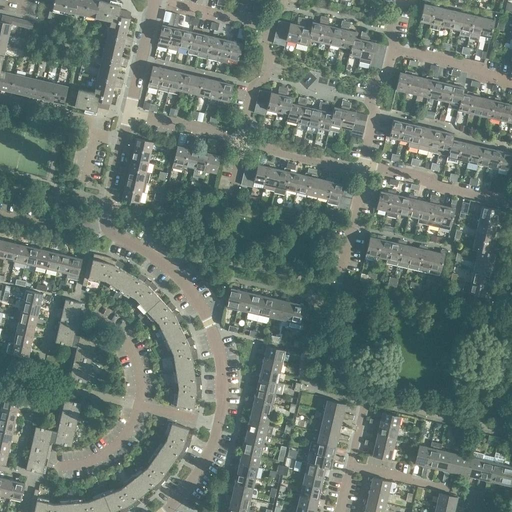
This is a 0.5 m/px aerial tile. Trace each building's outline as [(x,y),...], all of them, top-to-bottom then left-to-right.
[(75,13),(77,0),(48,0),(44,17),(50,18),(52,11),(72,16),(72,18),(73,19),(75,13)] [(84,18),(88,0),(77,0),(75,13),(84,15),(84,17),(84,18)] [(95,18),(99,0),(97,0),(88,0),(84,18),(85,18),(85,16),(95,18)] [(109,0),(109,3),(99,0),(95,18),(110,21),(109,26),(127,30),(131,13),(120,10),(122,2),(115,0),(109,0)] [(430,24),(434,6),(424,4),(420,21),(430,24)] [(440,26),(444,9),(434,6),(430,24),(429,28),(439,31),(440,26)] [(450,28),(454,11),(444,9),(440,26),(450,28)] [(460,30),(464,13),(454,11),(450,28),(460,30)] [(168,26),(162,25),(157,46),(167,49),(175,14),(172,13),(170,19),(168,26)] [(470,33),(474,15),(464,13),(460,30),(459,35),(469,37),(470,33)] [(178,47),(182,30),(177,28),(178,21),(179,15),(175,14),(167,49),(177,51),(178,47)] [(11,24),(32,29),(33,23),(2,15),(0,21),(0,20),(0,32),(9,35),(11,24)] [(480,35),(484,18),(474,15),(470,33),(480,35)] [(319,42),(325,17),(321,16),(319,24),(312,22),(311,28),(309,39),(309,40),(319,42)] [(297,43),(303,18),(298,17),(297,25),(290,23),(289,29),(287,35),(286,40),(297,43)] [(330,44),(334,27),(327,26),(329,18),(325,17),(319,42),(330,44)] [(311,28),(305,27),(307,19),(303,18),(297,43),(308,45),(309,40),(309,39),(311,28)] [(494,20),(484,18),(480,35),(490,37),(494,20)] [(289,29),(290,23),(278,20),(277,26),(289,29)] [(340,47),(346,22),(342,21),(340,29),(334,27),(330,44),(340,47)] [(350,23),(346,22),(340,47),(339,51),(349,54),(350,49),(351,49),(353,38),(354,38),(355,32),(348,30),(350,23)] [(125,38),(127,30),(109,26),(107,35),(105,35),(132,42),(133,38),(129,36),(129,37),(126,38),(125,38)] [(287,35),(289,29),(277,26),(276,32),(287,35)] [(188,49),(192,32),(182,30),(178,47),(188,49)] [(360,58),(366,32),(362,31),(360,39),(354,38),(353,38),(351,49),(350,49),(349,54),(349,55),(360,58)] [(6,44),(9,35),(0,32),(0,43),(8,46),(8,45),(6,44)] [(198,52),(202,34),(192,32),(188,49),(187,53),(197,56),(198,52)] [(286,40),(287,35),(276,32),(274,38),(286,40)] [(371,60),(372,54),(374,49),(375,43),(368,41),(370,33),(366,32),(360,58),(359,62),(370,64),(371,60)] [(208,54),(212,37),(202,34),(198,52),(208,54)] [(131,46),(132,42),(105,35),(105,36),(107,37),(105,46),(122,50),(124,42),(125,42),(127,45),(131,46)] [(217,60),(222,39),(212,37),(208,54),(207,58),(217,60)] [(285,46),(286,40),(274,38),(273,43),(285,46)] [(228,58),(232,41),(222,39),(217,60),(227,63),(228,58)] [(242,44),(232,41),(228,58),(238,61),(242,44)] [(387,46),(375,43),(374,49),(385,51),(387,46)] [(120,59),(122,50),(105,46),(102,56),(101,56),(100,56),(127,63),(128,59),(124,58),(122,59),(120,59)] [(384,57),(385,51),(374,49),(372,54),(384,57)] [(383,63),(384,57),(372,54),(371,60),(383,63)] [(84,56),(82,63),(89,65),(90,57),(84,56)] [(126,67),(127,63),(100,56),(100,57),(102,58),(100,67),(117,71),(119,63),(121,63),(122,66),(126,67)] [(381,68),(383,63),(371,60),(370,64),(370,66),(381,68)] [(158,90),(163,68),(152,66),(147,87),(158,90)] [(115,80),(117,71),(100,67),(98,77),(96,77),(95,78),(122,84),(123,80),(119,79),(117,80),(115,80)] [(168,92),(173,71),(163,68),(158,90),(168,92)] [(179,90),(183,73),(173,71),(168,92),(178,94),(179,90)] [(407,92),(411,72),(407,71),(407,72),(407,74),(400,72),(396,90),(407,92)] [(438,100),(442,82),(436,81),(436,79),(438,72),(434,71),(432,77),(428,97),(438,100)] [(11,92),(15,72),(14,72),(14,74),(4,72),(0,89),(11,92)] [(21,94),(25,77),(15,74),(16,72),(15,72),(11,92),(21,94)] [(417,95),(421,77),(415,76),(415,74),(416,73),(411,72),(407,92),(417,95)] [(189,92),(193,75),(183,73),(179,90),(189,92)] [(199,95),(203,77),(193,75),(189,92),(199,95)] [(428,97),(432,77),(428,76),(428,77),(428,79),(421,77),(417,95),(428,97)] [(32,96),(36,77),(35,77),(35,79),(25,77),(21,94),(32,96)] [(42,99),(46,82),(36,79),(37,77),(36,77),(32,96),(42,99)] [(209,97),(213,80),(203,77),(199,95),(209,97)] [(121,88),(122,84),(95,78),(97,79),(95,89),(112,93),(114,84),(116,84),(117,87),(121,88)] [(218,99),(222,82),(213,80),(209,97),(218,99)] [(449,102),(454,82),(449,81),(449,82),(449,84),(442,82),(438,100),(449,102)] [(53,101),(57,82),(56,82),(56,84),(46,82),(42,99),(53,101)] [(58,82),(57,82),(53,101),(64,104),(68,86),(57,84),(58,82)] [(233,85),(222,82),(218,99),(217,105),(228,108),(233,85)] [(462,93),(464,87),(457,86),(457,84),(458,84),(458,83),(454,82),(449,102),(459,104),(460,104),(462,93)] [(278,112),(283,87),(279,86),(277,94),(271,93),(269,98),(268,104),(267,110),(278,112)] [(293,98),(292,97),(286,96),(288,88),(283,87),(278,112),(288,115),(291,103),(293,98)] [(108,109),(112,93),(95,89),(94,93),(78,89),(74,106),(85,109),(84,113),(95,115),(97,107),(108,109)] [(269,98),(271,93),(259,90),(258,96),(269,98)] [(469,113),(473,92),(469,91),(469,92),(468,94),(462,93),(460,104),(459,104),(458,110),(469,113)] [(479,115),(483,98),(476,96),(477,94),(477,93),(473,92),(469,113),(479,115)] [(268,104),(269,98),(258,96),(256,101),(268,104)] [(490,118),(494,97),(490,96),(490,97),(489,99),(483,98),(479,115),(490,118)] [(297,123),(303,98),(299,97),(297,105),(291,103),(288,115),(286,120),(297,123)] [(500,120),(504,103),(498,101),(498,99),(498,98),(494,97),(490,118),(500,120)] [(308,125),(312,108),(306,107),(307,99),(303,98),(297,123),(308,125)] [(267,110),(268,104),(256,101),(255,107),(267,110)] [(341,127),(347,102),(342,101),(341,109),(334,107),(332,113),(333,113),(330,124),(331,125),(329,130),(339,133),(341,127)] [(511,122),(511,116),(511,101),(511,102),(511,104),(504,103),(500,120),(511,122)] [(153,111),(154,104),(144,102),(143,109),(153,111)] [(318,128),(324,103),(320,102),(318,110),(312,108),(308,125),(318,128)] [(352,129),(353,124),(354,118),(356,112),(349,111),(351,103),(347,102),(341,127),(352,129)] [(333,113),(332,113),(327,112),(328,104),(324,103),(318,128),(329,130),(331,125),(330,124),(333,113)] [(265,116),(267,110),(255,107),(254,113),(265,116)] [(367,115),(356,112),(354,118),(366,121),(367,115)] [(365,126),(366,121),(354,118),(353,124),(365,126)] [(399,140),(403,122),(393,120),(389,137),(399,140)] [(409,142),(413,125),(403,122),(399,140),(409,142)] [(363,132),(365,126),(353,124),(352,129),(363,132)] [(418,148),(423,127),(413,125),(409,142),(408,146),(418,148)] [(428,151),(433,129),(423,127),(418,148),(428,151)] [(362,138),(363,132),(352,129),(350,135),(362,138)] [(438,153),(443,131),(433,129),(428,151),(438,153)] [(452,140),(454,134),(443,131),(438,153),(448,155),(449,151),(452,140)] [(184,166),(189,145),(190,140),(191,134),(187,133),(184,147),(177,146),(172,168),(183,170),(184,166)] [(153,142),(136,138),(133,148),(151,152),(153,142)] [(458,159),(462,142),(452,140),(449,151),(448,155),(447,157),(458,159)] [(468,162),(472,144),(462,142),(458,159),(468,162)] [(478,164),(482,147),(472,144),(468,162),(478,164)] [(195,168),(199,151),(192,149),(193,146),(189,145),(184,166),(195,168)] [(488,166),(492,149),(482,147),(478,164),(488,166)] [(148,162),(151,152),(133,148),(131,158),(148,162)] [(205,170),(210,150),(206,149),(205,152),(199,151),(195,168),(205,170)] [(498,169),(502,151),(492,149),(488,166),(498,169)] [(214,151),(210,150),(205,170),(216,173),(220,156),(213,154),(214,151)] [(511,154),(511,153),(502,151),(498,169),(508,171),(511,154)] [(146,172),(148,162),(131,158),(129,168),(146,172)] [(265,184),(270,159),(266,158),(265,164),(265,166),(258,164),(256,170),(255,176),(254,182),(253,182),(254,182),(265,184)] [(274,191),(279,169),(273,168),(273,167),(275,160),(270,159),(265,184),(264,189),(274,191)] [(256,170),(258,164),(246,162),(245,168),(256,170)] [(286,189),(292,164),(287,163),(286,169),(286,171),(279,169),(274,191),(274,192),(284,195),(286,189)] [(296,192),(300,174),(294,173),(294,171),(296,165),(292,164),(286,189),(296,192)] [(150,173),(146,172),(129,168),(126,178),(147,183),(148,183),(150,173)] [(255,176),(256,170),(245,168),(243,173),(255,176)] [(307,194),(312,169),(308,168),(307,174),(307,176),(300,174),(296,192),(307,194)] [(317,196),(321,179),(315,178),(315,175),(315,176),(317,170),(312,169),(307,194),(317,196)] [(254,182),(255,176),(243,173),(242,179),(254,182)] [(328,199),(334,174),(329,173),(328,178),(328,181),(321,179),(317,196),(328,199)] [(341,190),(343,184),(336,183),(336,180),(338,175),(334,174),(328,199),(327,203),(338,205),(339,201),(340,196),(341,190)] [(144,193),(147,183),(126,178),(124,188),(141,192),(144,193)] [(252,187),(254,182),(253,182),(254,182),(242,179),(241,185),(252,187)] [(353,193),(354,187),(343,184),(341,190),(353,193)] [(139,203),(141,192),(124,188),(122,199),(139,203)] [(352,198),(353,193),(341,190),(340,196),(352,198)] [(387,211),(392,191),(388,190),(387,193),(380,191),(376,208),(387,211)] [(396,218),(398,213),(402,196),(395,195),(396,192),(392,191),(387,211),(386,216),(396,218)] [(408,216),(413,195),(409,194),(408,197),(402,196),(398,213),(408,216)] [(428,225),(435,195),(431,194),(429,202),(423,201),(419,218),(418,223),(428,225)] [(419,218),(423,201),(416,199),(417,196),(413,195),(408,216),(419,218)] [(439,228),(444,206),(437,204),(439,196),(435,195),(428,225),(439,228)] [(350,204),(352,198),(340,196),(339,201),(350,204)] [(450,207),(444,206),(439,228),(450,230),(457,200),(452,199),(450,207)] [(349,210),(350,204),(339,201),(338,205),(337,207),(349,210)] [(460,213),(465,214),(467,214),(469,203),(463,202),(460,213)] [(482,206),(480,217),(500,222),(501,218),(498,217),(499,210),(482,206)] [(499,226),(500,222),(480,217),(477,228),(494,232),(496,225),(499,226)] [(384,225),(382,231),(393,233),(394,227),(384,225)] [(493,238),(494,232),(477,228),(475,238),(495,243),(496,239),(493,238)] [(377,256),(381,236),(378,235),(377,238),(370,237),(366,254),(377,256)] [(387,259),(391,242),(385,240),(386,237),(381,236),(377,256),(387,259)] [(494,247),(495,243),(475,238),(472,249),(478,251),(478,250),(490,253),(490,252),(491,247),(494,247)] [(397,266),(402,241),(398,240),(397,243),(391,242),(387,259),(386,263),(397,266)] [(407,268),(412,246),(406,245),(407,242),(402,241),(397,266),(407,268)] [(14,261),(18,244),(8,242),(4,258),(14,261)] [(24,268),(25,263),(29,246),(18,244),(14,261),(13,266),(24,268)] [(418,270),(423,246),(419,245),(418,248),(412,246),(407,268),(418,270)] [(36,266),(40,249),(29,246),(25,263),(36,266)] [(428,273),(433,251),(427,250),(428,247),(423,246),(418,270),(428,273)] [(46,268),(50,251),(40,249),(36,266),(46,268)] [(440,253),(433,251),(428,273),(439,275),(445,251),(440,250),(440,253)] [(496,254),(490,252),(490,253),(478,250),(478,251),(476,261),(496,265),(497,261),(494,260),(496,254)] [(57,271),(61,254),(50,251),(46,268),(57,271)] [(122,290),(120,289),(129,273),(121,269),(124,264),(117,260),(112,258),(94,253),(93,259),(89,258),(82,285),(86,286),(88,277),(105,281),(118,288),(116,292),(120,295),(122,290)] [(67,273),(71,256),(61,254),(57,271),(67,273)] [(71,256),(67,273),(66,278),(77,280),(82,259),(71,256)] [(495,270),(496,265),(476,261),(473,271),(491,275),(492,269),(495,270)] [(489,282),(491,275),(473,271),(471,282),(491,286),(492,282),(489,282)] [(148,312),(146,310),(160,298),(154,291),(158,287),(152,281),(148,278),(140,273),(137,278),(129,273),(120,289),(122,290),(135,298),(145,308),(141,312),(145,316),(148,312)] [(490,291),(491,286),(471,282),(468,293),(486,297),(487,290),(490,291)] [(237,309),(242,291),(231,288),(226,307),(237,309)] [(26,290),(26,291),(23,301),(40,305),(43,294),(26,290)] [(248,312),(252,293),(242,291),(237,309),(248,312)] [(258,314),(263,296),(252,293),(248,312),(258,314)] [(269,316),(273,298),(263,296),(258,314),(269,316)] [(166,338),(182,331),(178,322),(183,320),(179,312),(176,308),(171,301),(167,305),(160,298),(146,310),(148,312),(158,323),(165,336),(160,338),(162,343),(167,341),(166,338)] [(279,319),(284,301),(273,298),(269,316),(279,319)] [(84,304),(65,299),(55,342),(72,346),(74,339),(76,339),(67,378),(86,382),(96,339),(77,335),(84,304)] [(38,315),(40,305),(23,301),(21,311),(38,315)] [(290,321),(294,303),(284,301),(279,319),(290,321)] [(305,306),(294,303),(290,321),(301,324),(305,306)] [(35,326),(38,315),(21,311),(18,322),(35,326)] [(33,336),(35,326),(18,322),(16,332),(33,336)] [(176,371),(194,368),(192,359),(198,358),(196,349),(195,344),(191,337),(186,339),(182,331),(166,338),(167,341),(173,354),(175,368),(170,369),(171,374),(176,373),(176,371)] [(30,347),(33,336),(16,332),(14,343),(30,347)] [(28,358),(30,347),(14,343),(9,342),(6,353),(28,358)] [(266,346),(264,357),(282,361),(285,350),(266,346)] [(280,372),(282,361),(264,357),(261,368),(280,372)] [(201,399),(202,390),(202,385),(201,376),(195,377),(194,368),(176,371),(176,373),(178,388),(176,402),(171,401),(170,406),(176,407),(176,405),(194,407),(195,398),(201,399)] [(277,382),(280,372),(261,368),(259,378),(277,382)] [(275,393),(277,382),(259,378),(256,389),(275,393)] [(272,404),(275,393),(256,389),(254,399),(272,404)] [(3,396),(1,407),(18,411),(20,400),(3,396)] [(36,426),(26,469),(45,473),(52,442),(71,446),(81,403),(62,399),(53,438),(51,437),(52,430),(36,426)] [(270,414),(272,404),(254,399),(252,410),(270,414)] [(327,400),(324,411),(343,415),(342,417),(347,418),(348,414),(343,413),(345,404),(327,400)] [(0,418),(15,422),(18,411),(1,407),(0,410),(0,418)] [(267,425),(270,414),(252,410),(249,420),(267,425)] [(340,426),(342,417),(343,415),(324,411),(322,421),(340,426)] [(398,427),(401,416),(382,412),(380,421),(380,423),(398,427)] [(0,429),(13,432),(15,422),(0,418),(0,429)] [(186,452),(188,447),(191,439),(186,438),(189,428),(172,423),(172,421),(167,419),(166,424),(171,425),(166,439),(158,451),(156,453),(171,464),(177,456),(181,459),(186,452)] [(265,435),(267,425),(249,420),(247,431),(265,435)] [(396,438),(398,427),(380,423),(380,421),(375,420),(374,424),(379,425),(377,434),(396,438)] [(338,434),(340,426),(322,421),(319,432),(338,436),(337,438),(342,439),(343,435),(338,434)] [(0,440),(10,443),(13,432),(0,429),(0,440)] [(263,446),(265,435),(247,431),(244,442),(263,446)] [(335,447),(337,438),(338,436),(319,432),(317,442),(335,447)] [(393,448),(396,438),(377,434),(375,442),(375,444),(393,448)] [(0,451),(8,453),(10,443),(0,440),(0,451)] [(391,460),(393,448),(375,444),(375,442),(370,441),(369,445),(374,446),(372,455),(391,460)] [(260,456),(263,446),(244,442),(242,452),(260,456)] [(333,455),(335,447),(317,442),(314,453),(333,457),(332,459),(337,460),(338,456),(333,455)] [(426,466),(430,447),(419,445),(415,463),(424,465),(426,466)] [(436,468),(440,450),(430,447),(426,466),(424,465),(422,470),(427,471),(428,466),(436,468)] [(147,467),(135,476),(133,478),(145,492),(152,487),(155,491),(162,485),(166,482),(171,475),(166,472),(171,464),(156,453),(158,451),(154,449),(151,453),(155,455),(147,467)] [(447,471),(451,452),(440,450),(436,468),(445,470),(447,471)] [(258,467),(260,456),(242,452),(239,463),(258,467)] [(457,473),(461,455),(451,452),(447,471),(445,470),(443,475),(448,476),(449,471),(457,473)] [(499,483),(504,464),(506,455),(495,452),(493,462),(489,480),(487,480),(486,485),(490,486),(491,481),(499,483)] [(330,468),(332,459),(333,457),(314,453),(312,463),(312,464),(326,467),(330,468)] [(468,476),(472,457),(461,455),(457,473),(466,475),(468,476)] [(478,478),(483,460),(472,457),(468,476),(466,475),(464,480),(469,481),(470,476),(478,478)] [(489,480),(493,462),(483,460),(478,478),(487,480),(489,480)] [(323,477),(326,467),(312,464),(312,463),(302,461),(299,472),(305,473),(323,477)] [(258,467),(239,463),(237,473),(255,477),(258,467)] [(511,478),(511,466),(504,464),(499,483),(510,485),(511,478)] [(106,494),(104,495),(110,511),(119,508),(120,511),(124,511),(129,510),(134,508),(141,502),(137,498),(145,492),(133,478),(135,476),(132,473),(128,476),(131,479),(120,489),(106,494)] [(253,488),(255,477),(237,473),(235,484),(253,488)] [(321,488),(323,477),(305,473),(302,484),(321,488)] [(373,477),(370,488),(388,493),(393,494),(395,483),(373,477)] [(0,495),(10,498),(14,481),(3,478),(0,493),(0,495)] [(25,483),(14,481),(10,498),(21,500),(25,483)] [(250,498),(253,488),(235,484),(232,494),(250,498)] [(318,498),(321,488),(302,484),(300,494),(318,498)] [(386,503),(388,493),(370,488),(368,499),(386,503)] [(71,511),(71,502),(73,502),(73,497),(68,497),(68,502),(54,503),(37,500),(39,490),(35,489),(29,511),(71,511)] [(73,502),(71,502),(71,511),(109,511),(110,511),(104,495),(106,494),(104,489),(100,491),(101,496),(88,501),(73,502)] [(439,493),(436,504),(455,508),(454,510),(459,511),(460,507),(455,506),(457,497),(439,493)] [(248,509),(250,498),(232,494),(230,505),(248,509)] [(316,509),(318,498),(300,494),(298,505),(316,509)] [(377,511),(383,511),(386,503),(368,499),(365,509),(377,511)]
